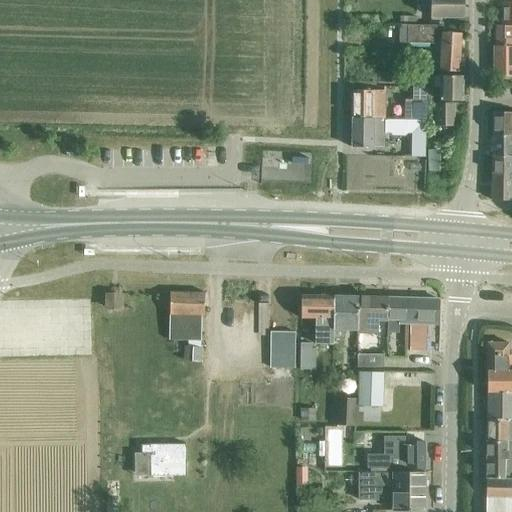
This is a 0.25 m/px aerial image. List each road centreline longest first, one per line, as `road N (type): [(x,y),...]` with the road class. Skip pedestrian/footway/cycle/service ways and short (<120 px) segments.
road 1 (primary): [(459,240),(189,223),(20,228)]
road 2 (tertiary): [(449,511),(454,303)]
road 3 (tertiary): [(459,240),(477,99)]
